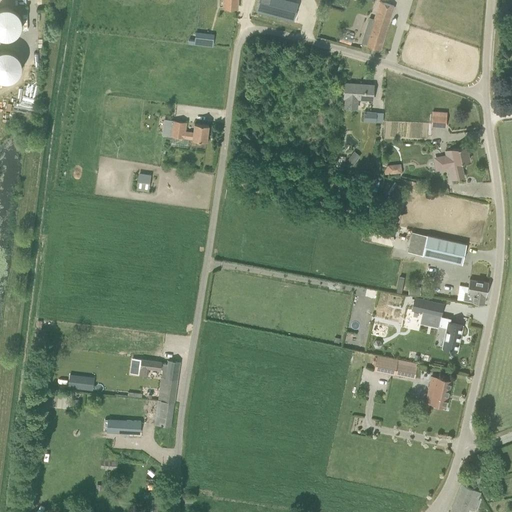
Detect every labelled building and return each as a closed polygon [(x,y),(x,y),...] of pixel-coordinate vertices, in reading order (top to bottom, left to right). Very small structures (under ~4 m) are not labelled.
[(223,0),(224,8),(237,9),(237,0),(223,0)] [(283,0),(259,0),(256,11),(293,20),(298,4),(283,0)] [(380,1),(366,45),(380,49),(394,6),(380,1)] [(25,8),(0,7),(0,35),(24,36),(25,8)] [(196,31),(195,43),(213,45),(215,34),(196,31)] [(0,58),(0,74),(18,81),(27,55),(4,47),(0,58)] [(344,98),(345,98),(344,109),(358,109),(358,99),(373,100),(374,85),(345,83),(344,98)] [(365,111),(364,122),(376,123),(376,112),(365,111)] [(432,125),(446,126),(446,116),(432,115),(432,125)] [(175,121),(173,136),(192,139),(207,141),(209,125),(195,123),(193,132),(186,131),(187,122),(175,121)] [(445,151),(446,157),(436,159),(438,168),(448,166),(451,180),(464,177),(461,162),(469,161),(466,146),(445,151)] [(349,168),(360,156),(355,151),(344,163),(349,168)] [(385,175),(402,173),(401,164),(384,166),(385,175)] [(151,177),(139,175),(137,188),(149,190),(151,177)] [(466,244),(424,234),(420,254),(462,264),(466,244)] [(463,300),(484,304),(486,296),(489,282),(469,279),(467,293),(464,293),(463,300)] [(432,302),(415,298),(412,310),(430,314),(432,302)] [(446,328),(442,347),(457,351),(462,326),(463,325),(458,324),(450,322),(451,318),(441,316),(438,326),(446,328)] [(415,378),(418,364),(377,355),(374,370),(415,378)] [(139,375),(143,376),(147,376),(148,368),(160,370),(161,362),(141,359),(139,375)] [(92,392),(94,378),(70,375),(68,389),(92,392)] [(445,407),(451,381),(432,376),(429,388),(434,389),(431,403),(445,407)] [(155,424),(170,426),(177,379),(161,377),(158,400),(155,424)] [(71,409),(72,393),(45,390),(43,406),(71,409)] [(108,419),(107,432),(140,434),(141,421),(108,419)] [(105,468),(105,470),(117,471),(118,462),(102,461),(101,468),(105,468)] [(480,493),(462,485),(451,511),(452,511),(464,511),(467,507),(474,510),(478,500),(477,499),(480,493)]
